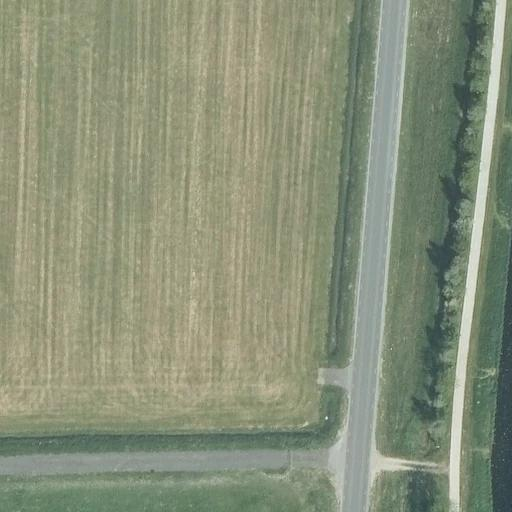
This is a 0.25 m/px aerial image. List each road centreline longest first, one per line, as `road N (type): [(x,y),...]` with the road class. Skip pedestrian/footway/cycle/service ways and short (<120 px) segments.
road 1 (secondary): [(394,0),(355,511)]
road 2 (track): [(0,463),(341,457),(452,470)]
